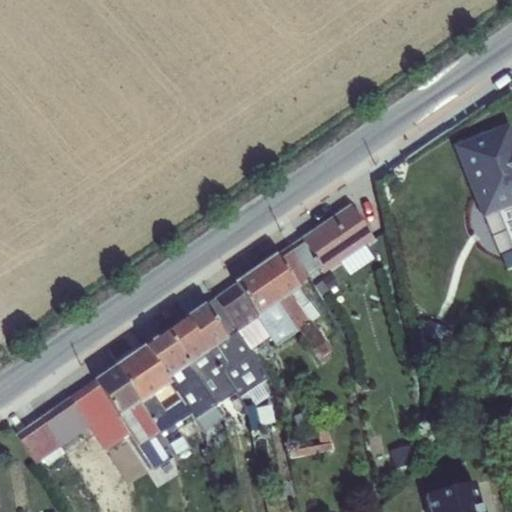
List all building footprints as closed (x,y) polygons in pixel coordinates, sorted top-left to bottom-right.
[(511,130),(509,123),(454,146),(482,217),(498,211),(505,227),(511,225),(511,224),(511,130)] [(351,205),(301,238),(320,266),(323,272),(373,238),(351,205)] [(301,238),(288,247),(307,275),(320,266),(301,238)] [(308,276),(307,275),(288,247),(277,255),(297,284),(308,276)] [(299,287),(297,284),(277,255),(255,270),(277,302),(298,287),(299,287)] [(234,284),(256,316),(277,302),(255,270),(234,284)] [(321,279),(329,290),(338,284),(331,273),(321,279)] [(214,298),(249,350),(269,336),(276,346),(297,330),(277,302),(256,316),(234,284),(214,298)] [(298,287),(277,302),(297,330),(312,350),(325,342),(312,321),(319,316),(298,287)] [(208,350),(208,351),(224,373),(232,367),(251,353),(249,350),(214,298),(204,306),(226,338),(208,350)] [(187,318),(208,350),(226,338),(204,306),(187,318)] [(187,318),(166,332),(188,365),(208,351),(208,350),(187,318)] [(144,347),(168,379),(188,365),(166,332),(144,347)] [(140,402),(153,393),(169,383),(170,383),(168,379),(144,347),(116,366),(140,402)] [(224,373),(208,351),(188,365),(215,406),(216,405),(229,397),(234,404),(241,399),(238,396),(235,392),(224,373)] [(232,367),(250,388),(258,399),(273,389),(266,380),(269,378),(251,353),(232,367)] [(389,367),(392,378),(405,374),(402,364),(389,367)] [(215,406),(188,365),(168,379),(170,383),(169,383),(181,400),(191,414),(194,419),(215,406)] [(120,415),(140,402),(116,366),(95,381),(120,415)] [(250,388),(232,367),(224,373),(235,392),(238,396),(250,388)] [(68,398),(89,427),(103,450),(130,433),(119,416),(120,415),(95,381),(68,398)] [(153,393),(140,402),(153,421),(159,431),(161,434),(191,414),(181,400),(165,411),(153,393)] [(15,434),(35,464),(89,427),(68,398),(15,434)] [(119,416),(130,433),(153,468),(168,458),(153,435),(159,431),(153,421),(140,402),(120,415),(119,416)] [(224,417),(216,405),(215,406),(194,419),(202,433),(224,417)] [(293,416),(297,430),(314,424),(310,411),(293,416)] [(320,445),(331,443),(327,426),(316,428),(320,445)] [(389,448),(395,467),(420,460),(414,442),(389,448)] [(289,451),(291,458),(333,450),(331,443),(320,445),(289,451)] [(473,511),(469,484),(432,490),(435,511),(473,511)]
